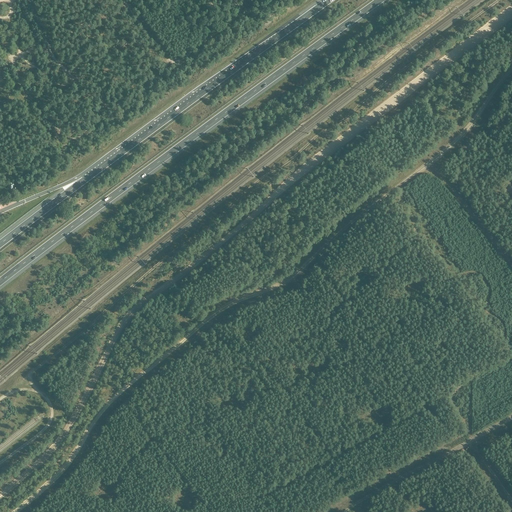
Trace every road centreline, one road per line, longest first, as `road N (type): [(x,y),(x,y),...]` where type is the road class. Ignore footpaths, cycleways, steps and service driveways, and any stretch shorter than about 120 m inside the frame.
road 1 (track): [(38,392),(33,370),(155,266),(499,0)]
road 2 (motorway): [(0,283),(381,0)]
road 3 (motorway): [(329,0),(82,181)]
road 4 (track): [(0,462),(52,415),(47,398),(33,390),(0,399)]
